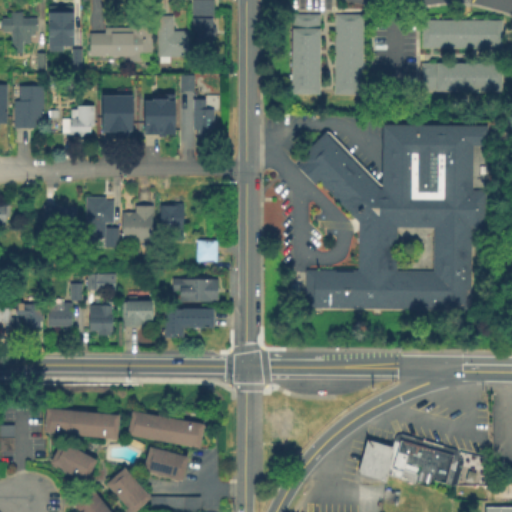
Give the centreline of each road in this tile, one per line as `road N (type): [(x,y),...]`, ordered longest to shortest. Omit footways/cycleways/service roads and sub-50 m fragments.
road 1 (tertiary): [(241,0),(241,364)]
road 2 (tertiary): [(459,366),(343,420),(308,453),(269,511)]
road 3 (residential): [(242,167),(0,174)]
road 4 (tertiary): [(241,511),(241,364)]
road 5 (secondary): [(131,363),(0,361)]
